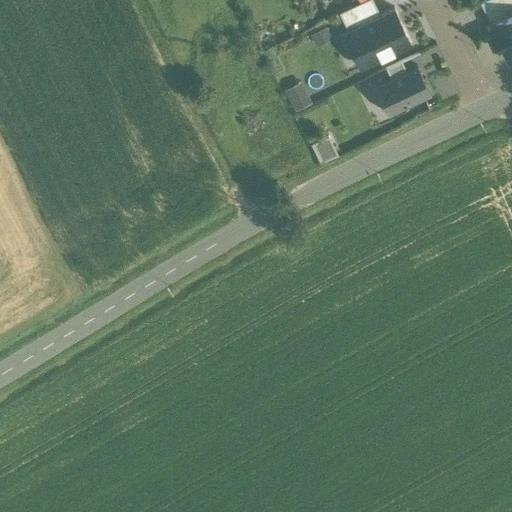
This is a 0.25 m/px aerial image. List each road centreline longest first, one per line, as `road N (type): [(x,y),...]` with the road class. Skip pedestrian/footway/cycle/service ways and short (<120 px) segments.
road 1 (secondary): [(489,110),(281,210),(0,378)]
road 2 (track): [(254,225),(142,0)]
road 3 (residential): [(489,110),(436,0)]
